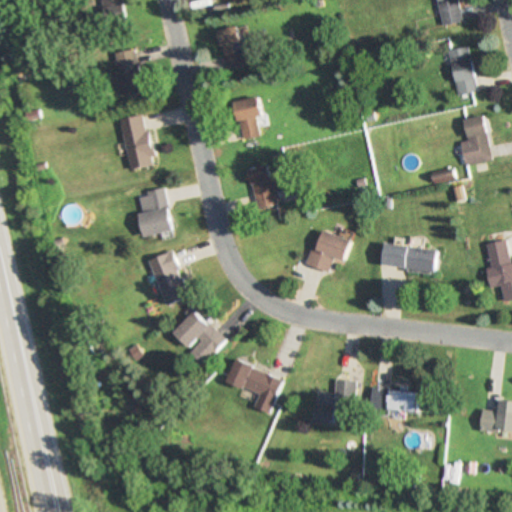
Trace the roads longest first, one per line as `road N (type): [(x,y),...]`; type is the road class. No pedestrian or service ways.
road 1 (residential): [(164,0),(217,246),(253,295),(307,320),(511,343)]
road 2 (motorway): [(47,511),(0,300)]
road 3 (motorway): [(56,511),(21,393)]
